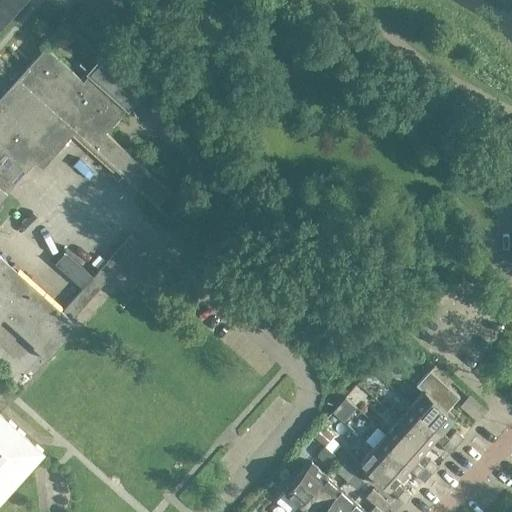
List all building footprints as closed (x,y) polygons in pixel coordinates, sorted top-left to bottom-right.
[(0,0),(0,30),(27,0),(0,0)] [(0,322),(3,319),(34,346),(33,347),(47,360),(54,352),(63,342),(77,325),(71,320),(104,282),(126,259),(140,242),(131,234),(93,276),(82,288),(62,311),(12,267),(0,255),(0,200),(7,192),(34,162),(42,168),(58,151),(75,132),(100,155),(112,165),(141,192),(148,198),(170,218),(183,203),(105,133),(120,115),(126,109),(141,92),(114,67),(103,57),(82,81),(45,47),(0,97),(0,500),(43,453),(30,442),(0,414),(0,322)] [(54,262),(74,280),(82,288),(93,276),(65,251),(54,262)] [(126,259),(104,282),(111,288),(132,264),(126,259)] [(63,342),(54,352),(59,356),(22,397),(111,478),(172,410),(91,338),(97,331),(90,324),(84,331),(82,330),(68,346),(63,342)] [(434,363),(433,365),(416,384),(423,391),(411,404),(441,431),(454,416),(447,410),(459,396),(448,385),(453,380),(434,363)] [(477,414),(484,401),(470,393),(463,406),(477,414)] [(441,431),(411,404),(398,418),(428,445),(441,431)] [(428,445),(398,418),(385,433),(415,459),(428,445)] [(456,445),(463,437),(455,430),(448,438),(456,445)] [(415,459),(385,433),(373,447),(402,474),(415,459)] [(456,445),(448,438),(441,446),(449,453),(456,445)] [(327,463),(335,454),(324,445),(317,453),(327,463)] [(402,474),(373,447),(359,462),(389,489),(397,496),(404,503),(412,494),(404,487),(403,488),(396,481),(402,474)] [(431,473),(438,466),(430,458),(423,466),(431,473)] [(284,491),(298,504),(325,474),(310,461),(284,491)] [(356,489),(363,480),(344,463),(336,471),(356,489)] [(431,473),(423,466),(415,474),(424,481),(431,473)] [(325,474),(298,504),(307,511),(317,511),(339,487),(325,474)] [(339,487),(317,511),(342,511),(354,500),(339,487)] [(365,496),(382,511),(383,511),(390,504),(372,488),(365,496)] [(366,511),(354,500),(342,511),(366,511)]
